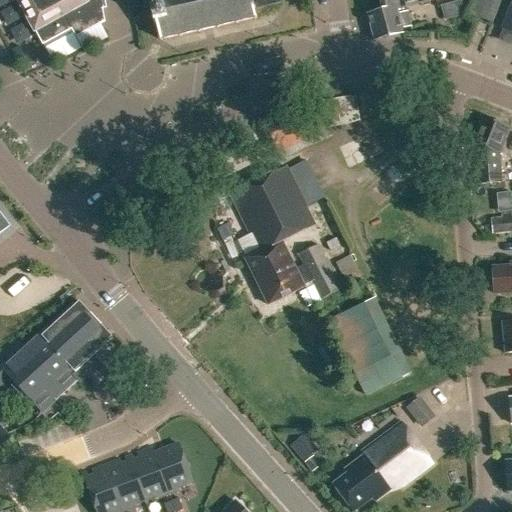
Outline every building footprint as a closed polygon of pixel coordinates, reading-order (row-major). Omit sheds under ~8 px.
[(17,0),(42,45),(70,30),(75,38),(104,22),(102,8),(99,8),(98,0),(17,0)] [(159,38),(160,41),(162,40),(178,36),(179,37),(181,36),(180,36),(197,32),(197,33),(200,32),(199,31),(216,28),(218,28),(218,27),(235,23),(235,24),(237,24),(237,22),(254,18),(254,19),(256,18),(255,16),(254,9),(281,3),(279,0),(150,0),(153,9),(150,10),(152,17),(154,24),(156,23),(160,38),(159,38)] [(378,0),(377,0),(380,12),(367,15),(373,40),(402,33),(400,28),(410,26),(405,7),(433,0),(378,0)] [(511,0),(501,26),(511,30),(511,0)] [(264,64),(254,67),(256,78),(284,71),(281,60),(264,64)] [(354,94),(317,100),(264,123),(279,159),(331,136),(327,128),(359,123),(354,94)] [(499,154),(510,128),(482,117),(472,143),(474,144),(477,185),(501,183),(499,154)] [(38,156),(50,151),(40,125),(28,130),(38,156)] [(340,291),(318,246),(297,256),(302,266),(294,271),(280,242),(313,226),(285,168),(230,196),(252,241),(254,239),(259,250),(257,251),(258,253),(244,260),(268,306),(304,288),(303,287),(310,283),(320,301),(340,291)] [(490,221),(492,236),(511,234),(511,218),(510,219),(510,215),(500,216),(500,220),(490,221)] [(339,247),(335,238),(325,243),(329,252),(339,247)] [(349,255),(335,263),(347,287),(362,280),(349,255)] [(511,263),(510,263),(510,267),(493,268),(494,295),(511,293),(511,263)] [(365,396),(410,373),(372,299),(327,321),(365,396)] [(0,357),(0,398),(14,385),(42,414),(82,377),(85,380),(105,361),(91,347),(106,334),(112,340),(113,339),(77,301),(24,351),(16,342),(0,357)] [(511,321),(502,323),(505,354),(511,353),(511,321)] [(345,471),(347,475),(333,486),(352,511),(354,511),(373,498),(375,502),(391,490),(402,487),(432,464),(401,423),(361,453),(364,456),(345,471)] [(152,449),(151,450),(168,494),(175,492),(175,489),(192,483),(178,445),(153,454),(152,449)] [(128,458),(145,503),(146,503),(145,500),(154,497),(155,499),(168,494),(151,450),(136,455),(138,459),(130,462),(129,458),(128,458)] [(317,466),(310,456),(301,463),(308,473),(317,466)] [(145,503),(128,458),(129,462),(121,465),(120,461),(106,467),(123,511),(136,507),(134,504),(144,501),(145,503)] [(122,511),(123,511),(106,467),(92,472),(93,476),(84,479),(96,511),(122,511)] [(178,499),(170,502),(174,511),(175,511),(182,509),(178,499)] [(174,511),(170,502),(163,505),(165,511),(174,511)] [(244,511),(245,509),(240,504),(237,504),(234,502),(223,511),(244,511)]
